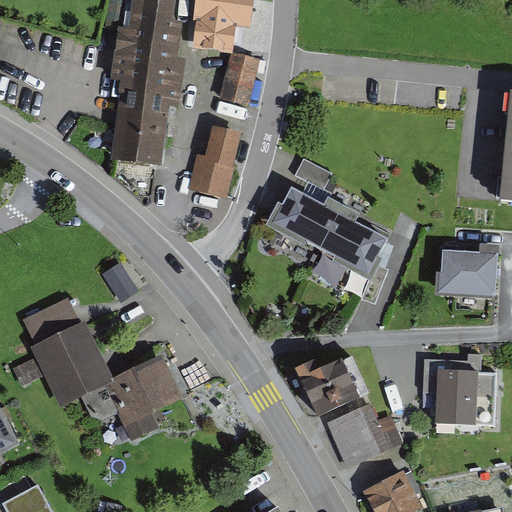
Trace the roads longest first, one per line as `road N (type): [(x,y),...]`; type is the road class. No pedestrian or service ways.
road 1 (residential): [(183,283),(218,250),(259,174),(287,0)]
road 2 (tertiary): [(183,283),(238,352),(334,511)]
road 3 (tertiary): [(61,166),(183,283)]
